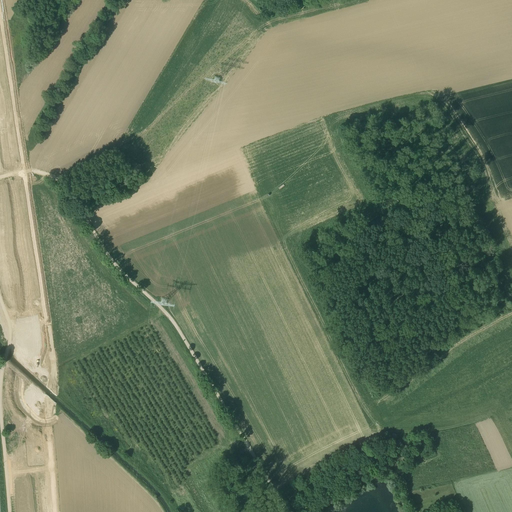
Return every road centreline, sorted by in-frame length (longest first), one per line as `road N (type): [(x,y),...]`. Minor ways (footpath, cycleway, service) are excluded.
road 1 (unclassified): [(287,511),(173,320),(108,255),(65,186),(24,171)]
road 2 (unclassified): [(55,511),(52,353),(24,171)]
road 3 (track): [(272,487),(367,436),(442,429),(511,405)]
road 4 (unclassified): [(24,171),(0,4)]
